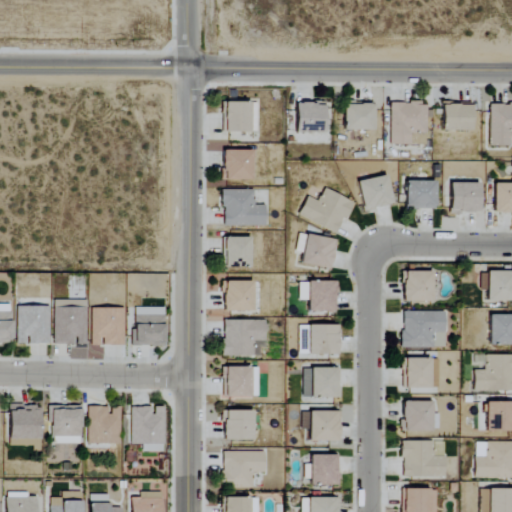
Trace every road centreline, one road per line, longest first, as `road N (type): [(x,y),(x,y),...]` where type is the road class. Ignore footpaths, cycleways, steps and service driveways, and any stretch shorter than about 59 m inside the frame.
road 1 (tertiary): [(0,67),(511,71)]
road 2 (tertiary): [(187,511),(187,69)]
road 3 (residential): [(369,256),(367,511)]
road 4 (residential): [(187,376),(0,373)]
road 5 (residential): [(369,256),(392,245),(511,245)]
